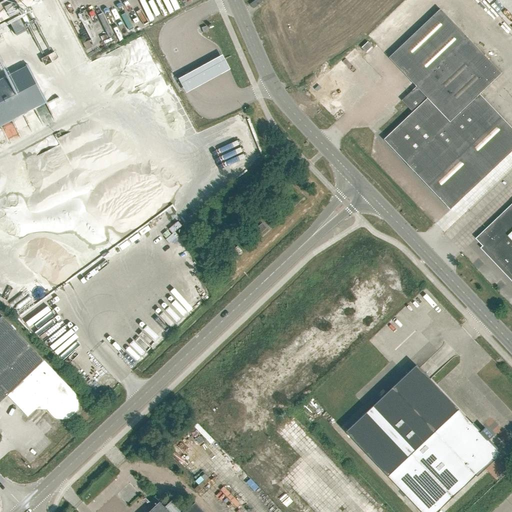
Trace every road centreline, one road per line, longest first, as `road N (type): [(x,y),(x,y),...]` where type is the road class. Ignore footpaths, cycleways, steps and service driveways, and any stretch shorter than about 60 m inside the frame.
road 1 (tertiary): [(24,507),(363,187)]
road 2 (tertiary): [(363,187),(271,84),(233,0)]
road 3 (tertiary): [(511,344),(363,187)]
road 4 (unknown): [(0,152),(67,116),(87,94),(86,68),(51,0)]
